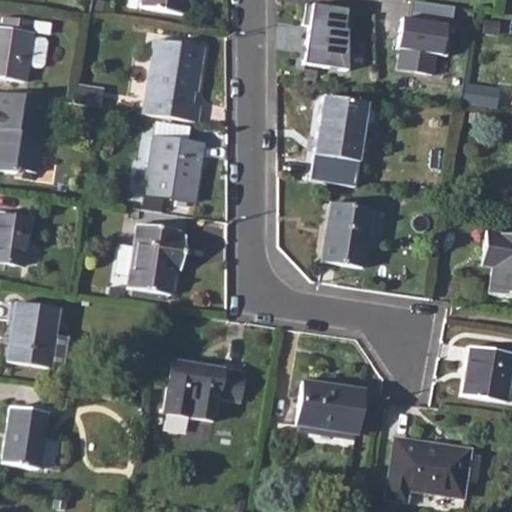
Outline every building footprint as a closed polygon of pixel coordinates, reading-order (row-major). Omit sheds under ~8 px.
[(140,0),(139,7),(181,14),(183,0),(140,0)] [(439,4),(411,0),(408,20),(451,26),(452,21),(437,18),(439,4)] [(450,6),(439,4),(437,18),(452,21),(454,7),(450,6)] [(346,11),(305,5),(302,26),(308,27),(302,65),(346,72),(346,31),(343,31),(346,11)] [(0,27),(0,77),(24,81),(27,66),(40,68),(44,65),(47,42),(44,38),(31,36),(33,22),(2,17),(1,28),(0,27)] [(451,26),(408,20),(407,29),(399,27),(396,48),(399,49),(396,69),(431,75),(434,54),(446,56),(451,26)] [(153,40),(142,116),(198,125),(201,106),(194,105),(195,93),(198,93),(204,48),(153,40)] [(76,84),(72,105),(100,109),(103,89),(76,84)] [(0,92),(0,172),(12,175),(13,169),(36,173),(47,100),(0,92)] [(321,98),(312,155),(355,161),(364,106),(321,98)] [(106,117),(104,130),(123,134),(124,120),(106,117)] [(152,138),(143,195),(192,203),(201,145),(152,138)] [(39,172),(52,174),(55,143),(42,142),(39,172)] [(329,204),(319,264),(361,270),(371,211),(329,204)] [(0,217),(0,264),(22,268),(29,222),(0,217)] [(137,225),(127,290),(168,296),(173,268),(180,269),(185,238),(177,237),(177,231),(137,225)] [(511,236),(484,231),(481,252),(494,254),(492,267),(488,294),(511,297),(511,236)] [(48,370),(49,367),(53,337),(57,310),(14,303),(4,363),(48,370)] [(57,336),(53,367),(63,368),(67,337),(57,336)] [(511,354),(469,348),(460,396),(504,403),(511,355),(511,354)] [(170,361),(166,388),(183,391),(181,403),(189,404),(187,419),(213,423),(217,399),(240,403),(245,372),(170,361)] [(301,381),(294,426),(355,435),(362,392),(301,381)] [(9,408),(1,465),(38,470),(46,413),(9,408)] [(394,439),(384,499),(404,503),(407,489),(460,498),(463,482),(467,455),(468,451),(394,439)]
